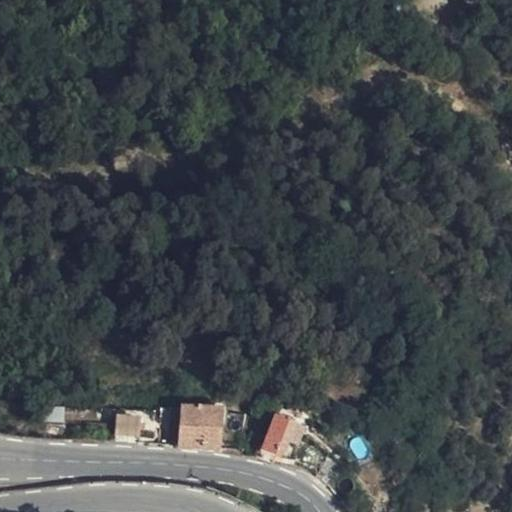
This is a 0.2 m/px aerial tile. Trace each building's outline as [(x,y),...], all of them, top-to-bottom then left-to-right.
[(172,445),(187,448),(191,413),(177,411),(172,445)] [(125,413),(122,435),(144,439),(147,416),(125,413)] [(187,448),(218,451),(221,416),(191,413),(187,448)] [(270,415),(269,420),(287,426),(279,453),(283,454),(287,439),(297,442),(302,424),(270,415)] [(218,451),(239,451),(242,419),(221,416),(218,451)] [(269,420),(260,453),(278,457),(279,453),(287,426),(269,420)]
